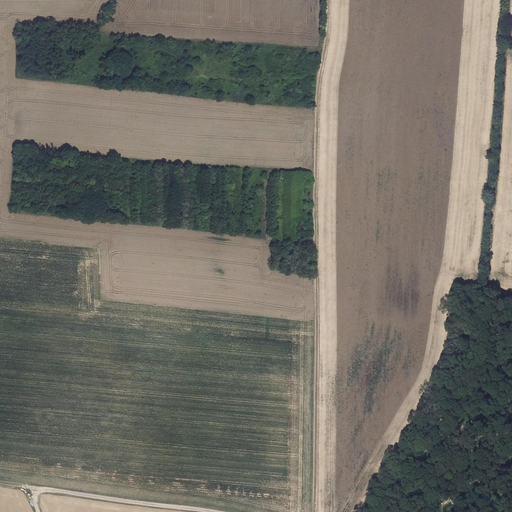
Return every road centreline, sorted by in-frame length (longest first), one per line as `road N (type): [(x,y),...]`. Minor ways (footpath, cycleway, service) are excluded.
road 1 (track): [(315,511),(314,127),(327,0)]
road 2 (track): [(38,511),(27,486),(216,511)]
